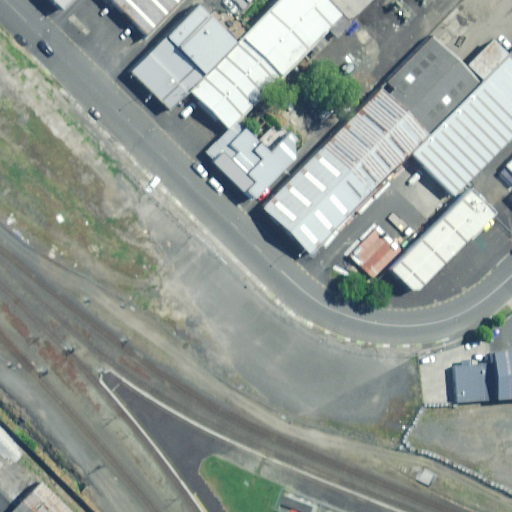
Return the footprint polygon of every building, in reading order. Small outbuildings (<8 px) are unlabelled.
[(36,0),(50,14),(63,0),(36,0)] [(95,0),(137,43),(181,0),(95,0)] [(353,19),(334,0),(278,0),(239,40),(191,89),(231,128),(240,119),(302,56),(331,27),(338,34),(353,19)] [(371,0),(334,0),(353,19),(371,0)] [(191,89),(239,40),(199,1),(131,70),(171,109),(191,89)] [(469,64),(435,34),(358,111),(261,207),(312,254),(413,151),(484,79),(469,64)] [(469,64),(484,79),(413,151),(457,194),(471,181),(511,138),(511,53),(495,37),(469,64)] [(273,127),(262,140),(240,119),(231,128),(205,151),(255,200),(297,156),(296,138),(283,126),(278,131),(273,127)] [(511,210),(511,154),(498,169),(511,183),(511,187),(501,199),(511,210)] [(499,211),(474,186),(390,271),(408,289),(421,289),(499,211)] [(511,351),(481,354),(482,366),(445,369),(447,406),(511,402),(511,351)] [(437,476),(424,470),(420,480),(432,485),(437,476)] [(76,511),(51,488),(27,511),(76,511)] [(319,511),(321,508),(289,494),(284,504),(300,511),(319,511)]
